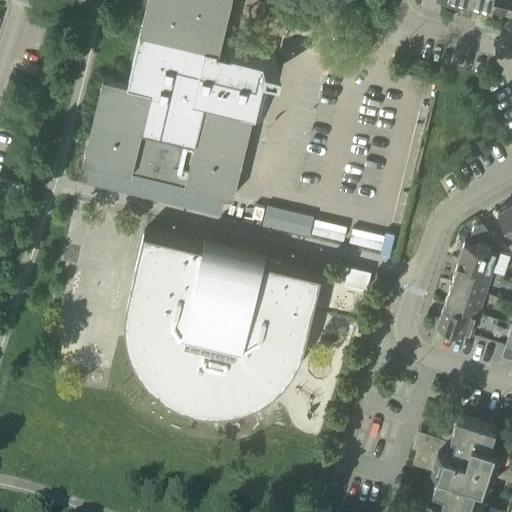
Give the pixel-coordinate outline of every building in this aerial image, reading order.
[(146,0),(127,81),(103,76),(82,159),(233,196),(251,120),(262,122),(269,93),(261,91),(264,76),(268,77),(273,52),(225,41),(223,50),(217,48),(217,47),(219,47),(230,0),(146,0)] [(488,14),(491,0),(469,0),(469,1),(478,3),(476,11),(488,14)] [(511,11),(511,0),(491,0),(488,14),(500,17),(502,9),(511,11)] [(511,200),(497,210),(511,235),(511,200)] [(313,215),(266,204),(261,224),(308,235),(313,215)] [(332,221),(328,232),(343,237),(347,226),(332,221)] [(464,240),(457,261),(491,272),(498,251),(493,250),(494,244),(481,222),(472,227),(468,241),(464,240)] [(311,314),(321,272),(144,229),(133,271),(142,273),(139,286),(137,285),(133,299),(131,316),(132,332),(136,349),(143,364),(156,379),(172,392),(186,398),(196,402),(200,403),(211,404),(226,403),(242,400),(260,392),(268,386),(279,375),(286,367),(291,357),(296,346),(301,326),(299,325),(302,312),(311,314)] [(484,293),(491,272),(457,261),(450,282),(484,293)] [(369,272),(349,267),(344,283),(365,288),(369,272)] [(477,313),(484,293),(450,282),(444,302),(477,313)] [(471,334),(477,313),(444,302),(437,323),(471,334)] [(511,346),(504,344),(504,345),(500,355),(511,359),(511,346)] [(426,506),(424,511),(480,511),(483,504),(471,500),(477,483),(489,487),(501,448),(489,444),(495,426),(456,414),(450,434),(455,436),(453,442),(435,436),(430,453),(417,448),(412,462),(438,471),(432,489),(444,493),(439,510),(426,506)]
